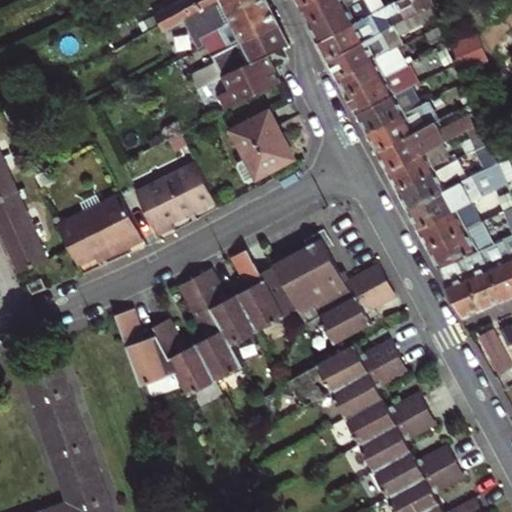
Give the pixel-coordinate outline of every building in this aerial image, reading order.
[(159,22),(203,0),(173,0),(152,11),(159,22)] [(199,37),(213,30),(267,2),(266,0),(203,0),(159,22),(154,25),(157,32),(181,19),(195,46),(202,42),(199,37)] [(311,27),(359,0),(314,0),(301,8),(311,27)] [(359,0),(311,27),(320,44),(381,12),(374,0),(359,0)] [(202,42),(209,55),(277,21),(267,2),(213,30),(199,37),(202,42)] [(437,4),(394,27),(329,61),(339,79),(393,50),(405,44),(401,36),(441,14),(437,4)] [(329,61),(394,27),(385,10),(381,12),(320,44),(329,61)] [(154,25),(159,22),(152,11),(127,23),(133,35),(154,25)] [(277,21),(209,55),(220,76),(227,89),(216,95),(222,108),(278,79),(265,53),(287,41),(277,21)] [(462,69),(489,57),(478,33),(451,44),(462,69)] [(393,50),(339,79),(348,97),(402,68),(393,50)] [(417,79),(438,68),(433,57),(412,68),(417,79)] [(348,97),(358,114),(412,87),(402,68),(348,97)] [(427,103),(443,96),(437,85),(422,93),(427,103)] [(412,87),(358,114),(368,134),(423,106),(413,86),(412,87)] [(13,96),(0,103),(12,126),(24,120),(13,96)] [(368,134),(378,152),(433,124),(454,114),(447,101),(432,109),(434,114),(428,117),(423,106),(368,134)] [(242,178),(247,180),(292,157),(266,109),(229,129),(243,156),(236,160),(235,164),(242,178)] [(433,124),(378,152),(389,172),(443,144),(469,131),(463,120),(437,133),(433,124)] [(453,163),(443,144),(389,172),(399,192),(453,163)] [(460,164),(468,179),(481,172),(474,157),(460,164)] [(0,223),(1,223),(12,250),(9,251),(17,271),(44,259),(0,160),(0,223)] [(133,190),(154,232),(170,224),(167,219),(212,197),(193,160),(133,190)] [(409,210),(448,189),(463,182),(453,163),(399,192),(409,210)] [(409,210),(419,230),(474,202),(470,195),(455,203),(448,189),(409,210)] [(102,255),(140,237),(118,191),(55,223),(74,262),(99,249),(102,255)] [(474,202),(419,230),(430,249),(485,223),(474,202)] [(485,223),(496,244),(505,240),(511,237),(511,225),(509,220),(496,225),(493,218),(485,223)] [(496,244),(485,223),(430,249),(440,268),(441,268),(463,258),(496,244)] [(307,322),(320,315),(387,280),(377,262),(347,279),(323,235),(275,262),(300,307),(307,322)] [(511,300),(511,255),(508,247),(504,248),(503,246),(485,254),(486,256),(508,302),(511,300)] [(486,256),(466,265),(486,311),(508,302),(486,256)] [(463,258),(441,268),(448,284),(466,320),(486,311),(466,265),(463,258)] [(240,291),(260,329),(300,307),(275,262),(250,277),(253,283),(240,291)] [(196,276),(234,344),(260,329),(240,291),(227,299),(225,295),(227,293),(213,267),(196,276)] [(219,380),(245,366),(234,344),(196,276),(179,285),(204,333),(208,331),(211,337),(199,343),(219,380)] [(387,280),(320,315),(334,342),(371,322),(364,308),(368,306),(370,309),(395,295),(387,280)] [(115,315),(140,387),(181,373),(160,335),(142,342),(140,336),(144,335),(133,307),(115,315)] [(191,395),(219,380),(199,343),(186,350),(183,345),(186,343),(172,317),(156,326),(160,335),(181,373),(191,395)] [(496,331),(482,337),(503,375),(511,371),(511,360),(505,348),(496,331)] [(308,404),(334,390),(402,353),(392,336),(367,349),(368,352),(363,355),(357,341),(320,362),(321,364),(294,378),(308,404)] [(334,390),(349,416),(386,396),(379,384),(384,380),(386,384),(411,370),(402,353),(334,390)] [(22,374),(32,402),(67,390),(62,373),(58,362),(22,374)] [(32,402),(41,430),(77,417),(67,390),(32,402)] [(349,416),(363,443),(431,406),(424,392),(398,406),(396,403),(392,406),(386,396),(349,416)] [(363,443),(378,470),(415,450),(407,435),(412,432),(414,435),(439,421),(431,406),(363,443)] [(77,417),(41,430),(51,457),(87,444),(77,417)] [(87,444),(51,457),(60,483),(96,470),(87,444)] [(378,470),(391,495),(459,459),(452,445),(427,459),(425,457),(420,459),(415,450),(378,470)] [(391,495),(400,511),(425,511),(443,502),(437,490),(441,488),(443,490),(469,475),(459,459),(391,495)] [(96,470),(60,483),(66,502),(70,511),(106,499),(96,470)] [(425,511),(486,511),(489,511),(480,495),(452,510),(454,511),(453,511),(448,511),(443,502),(425,511)] [(110,511),(106,499),(70,511),(69,511),(110,511)] [(39,511),(69,511),(70,511),(66,502),(39,511)]
